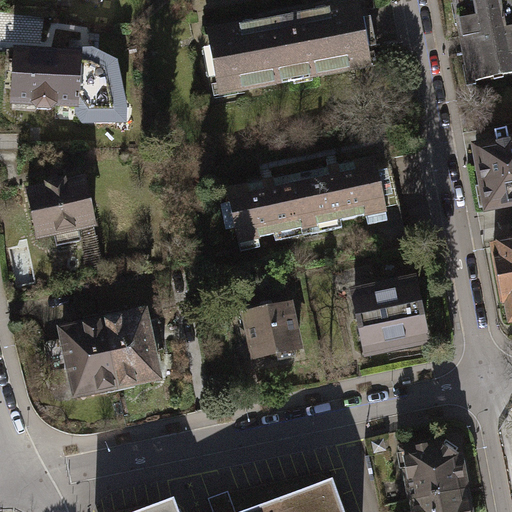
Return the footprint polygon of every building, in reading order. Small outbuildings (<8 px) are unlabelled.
[(459,7),(461,13),(511,3),(511,0),(452,0),(455,8),(459,7)] [(470,67),(472,81),(511,73),(511,3),(461,13),(462,21),(458,22),(467,68),(470,67)] [(359,5),(267,22),(278,81),(354,68),(353,61),(368,58),(359,5)] [(237,89),(278,81),(267,22),(207,33),(216,85),(236,81),(237,89)] [(76,52),(12,48),(9,105),(29,106),(34,111),(48,111),(53,107),(73,109),(76,109),(76,98),(78,62),(79,52),(76,52)] [(76,49),(76,52),(79,52),(78,62),(91,64),(102,71),(111,111),(87,111),(76,98),(76,109),(73,109),(74,115),(79,125),(124,126),(126,107),(116,61),(91,49),(76,49)] [(91,64),(78,62),(76,98),(87,111),(111,111),(102,71),(91,64)] [(511,140),(509,141),(506,129),(494,131),(496,143),(476,147),(487,208),(511,203),(511,140)] [(372,159),(298,175),(309,227),(383,211),(372,159)] [(298,175),(224,191),(235,242),(309,227),(298,175)] [(45,186),(27,189),(37,236),(51,233),(54,245),(79,240),(77,228),(93,225),(84,178),(65,182),(64,178),(44,182),(45,186)] [(511,242),(495,245),(503,301),(507,300),(508,307),(505,313),(506,318),(511,322),(511,321),(511,242)] [(412,342),(419,340),(422,336),(426,335),(416,287),(400,290),(398,280),(373,285),(375,295),(356,299),(365,347),(408,339),(412,342)] [(274,361),(293,357),(291,349),(295,348),(286,305),(242,314),(251,357),(272,353),(274,361)] [(115,385),(158,377),(153,350),(163,348),(157,318),(145,320),(143,312),(102,320),(115,385)] [(76,393),(115,385),(102,320),(63,328),(65,338),(41,343),(47,372),(70,367),(76,393)] [(447,441),(402,449),(396,450),(399,468),(405,467),(411,499),(465,489),(457,449),(447,441)] [(243,511),(230,511),(229,508),(220,511),(217,511),(174,511),(170,500),(135,511),(339,511),(328,481),(243,511)] [(469,511),(465,489),(411,499),(413,511),(469,511)]
